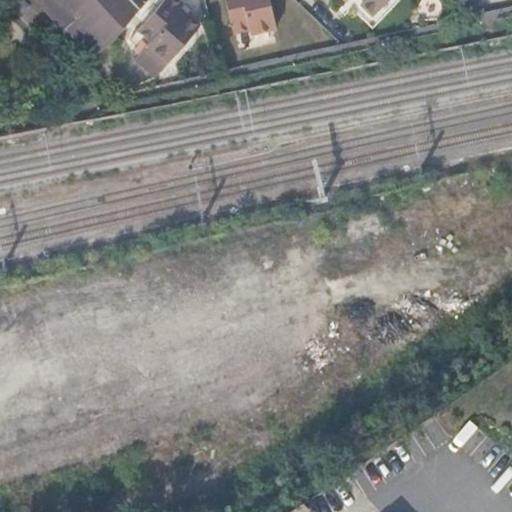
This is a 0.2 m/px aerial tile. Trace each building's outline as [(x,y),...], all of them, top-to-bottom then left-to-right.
[(41,0),(91,53),(109,36),(144,2),(141,0),(41,0)] [(183,8),(175,0),(165,0),(136,27),(148,40),(145,44),(163,63),(197,31),(179,13),(183,8)] [(222,0),(229,30),(245,26),(246,32),(272,25),(266,0),(222,0)] [(363,0),(373,9),(381,0),(363,0)] [(109,36),(91,53),(99,63),(118,47),(109,36)] [(0,121),(12,119),(0,104),(0,121)] [(246,272),(241,244),(218,248),(223,277),(246,272)]
